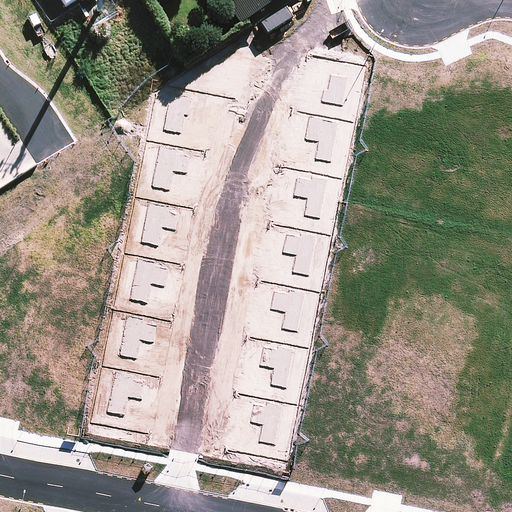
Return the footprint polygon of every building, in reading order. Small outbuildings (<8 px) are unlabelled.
[(222,0),(239,25),(270,6),(267,1),(267,0),(222,0)] [(305,103),(356,114),(359,100),(368,56),(316,46),(305,103)] [(434,69),(368,56),(359,100),(425,113),(434,69)] [(511,100),(507,99),(502,128),(511,129),(511,100)] [(425,113),(359,100),(356,114),(353,129),(419,142),(420,142),(425,113)] [(294,160),(345,170),(347,159),(353,129),(356,114),(305,103),(294,160)] [(511,129),(502,128),(496,156),(511,159),(511,129)] [(419,142),(353,129),(347,159),(413,172),(419,142)] [(511,159),(496,156),(490,187),(511,191),(511,159)] [(413,172),(347,159),(345,170),(340,196),(406,209),(413,172)] [(283,217),(334,227),(340,196),(345,170),(294,160),(283,217)] [(511,191),(490,187),(483,224),(511,229),(511,191)] [(406,209),(340,196),(334,227),(332,233),(398,246),(406,209)] [(271,274),(322,284),(325,270),(332,233),(334,227),(283,217),(271,274)] [(511,229),(483,224),(475,261),(511,268),(511,229)] [(398,246),(332,233),(325,270),(391,283),(399,246),(398,246)] [(511,268),(475,261),(468,296),(511,304),(511,268)] [(391,283),(325,270),(322,284),(318,307),(383,320),(384,320),(391,283)] [(261,330),(311,340),(318,307),(322,284),(271,274),(261,330)] [(511,304),(468,296),(461,335),(511,345),(511,304)] [(383,320),(318,307),(311,340),(311,343),(376,356),(383,320)] [(249,388),(300,398),(303,380),(311,343),(311,340),(261,330),(260,330),(249,388)] [(511,345),(461,335),(454,371),(511,382),(511,345)] [(376,356),(311,343),(303,380),(368,393),(369,393),(376,356)] [(511,408),(511,382),(454,371),(446,407),(510,420),(511,408)] [(368,393),(303,380),(300,398),(296,417),(361,430),(368,393)] [(238,442),(289,453),(296,417),(300,398),(249,388),(238,442)] [(510,420),(446,407),(439,445),(502,457),(510,420)] [(361,430),(296,417),(289,453),(287,462),(353,475),(362,430),(361,430)] [(502,457),(439,445),(430,490),(493,502),(502,457)]
